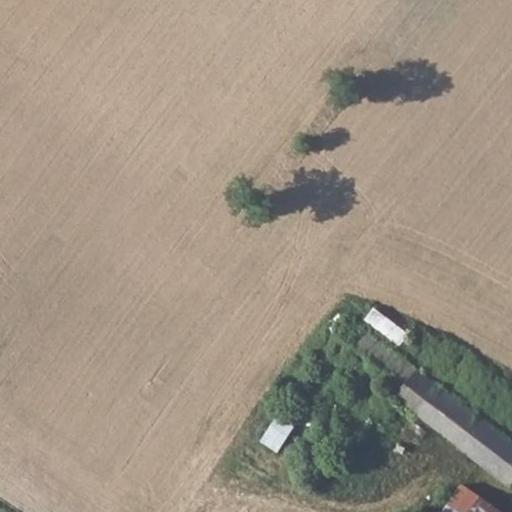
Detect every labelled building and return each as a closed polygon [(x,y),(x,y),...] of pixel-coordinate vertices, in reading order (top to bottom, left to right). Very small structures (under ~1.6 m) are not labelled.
[(376,308),(368,320),(404,343),(412,331),(376,308)] [(410,380),(419,368),(384,343),(375,355),(410,380)] [(410,387),(399,401),(460,446),(482,418),(421,371),(410,387)] [(281,450),(297,425),(280,415),(264,440),(281,450)] [(511,440),(482,418),(460,446),(511,487),(511,485),(511,440)]
